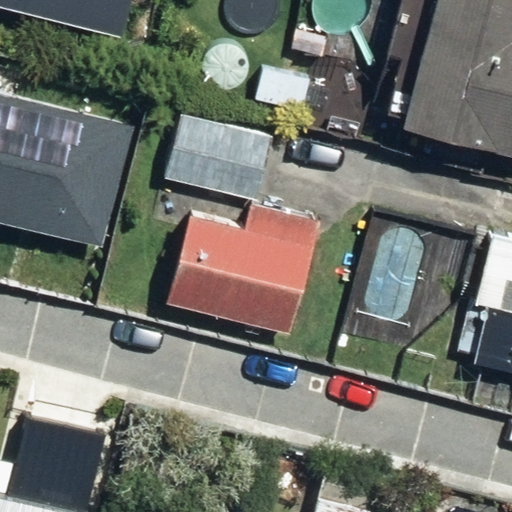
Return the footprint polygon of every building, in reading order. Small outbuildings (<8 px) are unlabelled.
[(54,0),(125,19),(129,0),(54,0)] [(511,0),(443,0),(419,101),(511,125),(511,0)] [(310,72),(258,57),(246,96),(298,112),(310,72)] [(0,186),(122,224),(157,108),(0,60),(0,186)] [(174,165),(267,187),(282,123),(188,101),(174,165)] [(171,290),(296,322),(325,207),(255,190),(249,215),(193,200),(171,290)] [(511,222),(495,219),(468,337),(480,340),(477,349),(511,357),(511,222)] [(0,511),(88,511),(111,425),(32,405),(14,478),(0,474),(0,511)] [(439,511),(435,509),(328,482),(319,511),(439,511)]
